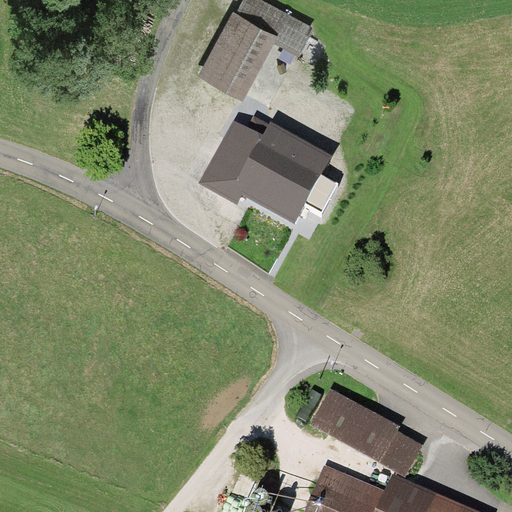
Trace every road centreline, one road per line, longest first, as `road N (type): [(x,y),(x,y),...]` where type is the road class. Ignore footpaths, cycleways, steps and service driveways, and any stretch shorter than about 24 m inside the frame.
road 1 (unclassified): [(0,153),(122,206),(511,450)]
road 2 (track): [(314,327),(168,511)]
road 3 (track): [(122,206),(138,174),(145,96),(180,0)]
